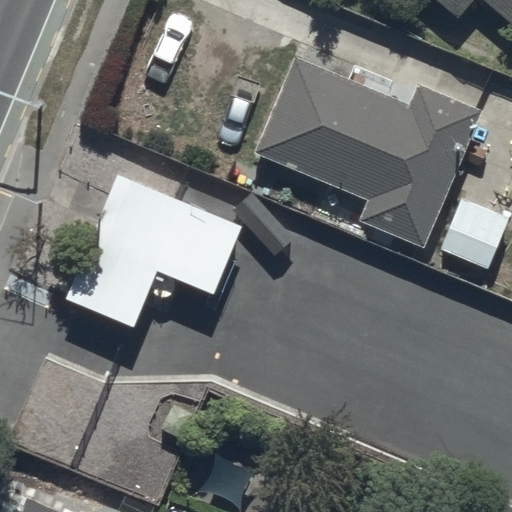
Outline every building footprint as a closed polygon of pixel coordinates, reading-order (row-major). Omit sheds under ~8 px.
[(457,0),(496,0),(511,13),(511,0),(450,0),(455,4),(457,0)] [(354,208),(421,235),(478,97),(413,70),(405,90),(290,43),(249,141),(362,187),(354,208)] [(61,281),(129,309),(152,254),(208,277),(237,208),(112,157),(61,281)] [(505,208),(458,187),(436,236),(484,256),(505,208)] [(86,511),(24,487),(13,511),(86,511)]
